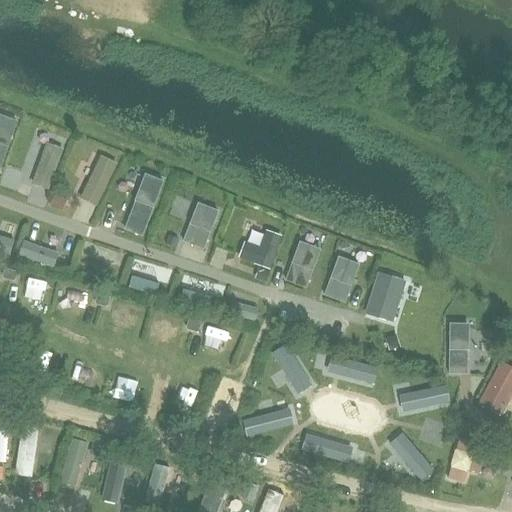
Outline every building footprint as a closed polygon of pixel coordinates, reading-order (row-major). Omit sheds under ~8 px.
[(0,116),(0,169),(18,119),(1,113),(0,116)] [(33,184),(48,189),(62,148),(47,142),(33,184)] [(80,198),(96,206),(117,162),(102,154),(80,198)] [(123,228),(142,235),(164,178),(146,170),(123,228)] [(198,201),(182,241),(203,249),(219,209),(198,201)] [(243,250),(272,260),(281,231),(270,228),(264,244),(247,239),(243,250)] [(0,236),(0,252),(8,255),(13,241),(0,236)] [(24,240),(18,256),(52,267),(57,252),(24,240)] [(303,240),(286,279),(306,288),(323,248),(303,240)] [(340,255),(324,295),(344,303),(360,263),(340,255)] [(365,312),(394,321),(407,280),(378,271),(365,312)] [(131,275),(128,288),(155,296),(159,283),(131,275)] [(183,289),(179,301),(208,309),(212,296),(183,289)] [(231,301),(227,314),(255,321),(258,309),(231,301)] [(161,310),(157,331),(178,335),(183,315),(161,310)] [(452,322),(449,373),(465,374),(468,323),(452,322)] [(286,345),(271,354),(297,394),(311,384),(286,345)] [(44,354),(29,351),(26,366),(40,369),(44,354)] [(331,356),(327,372),(373,385),(378,368),(331,356)] [(478,402),(501,414),(511,393),(511,367),(500,361),(478,402)] [(84,367),(83,383),(103,384),(104,368),(84,367)] [(109,394),(120,397),(126,378),(115,375),(109,394)] [(187,375),(184,390),(201,394),(205,379),(187,375)] [(399,396),(402,411),(449,402),(446,387),(399,396)] [(242,421),(246,437),(293,425),(289,409),(242,421)] [(0,461),(5,462),(9,422),(0,420),(0,461)] [(15,474),(32,476),(38,424),(22,422),(15,474)] [(306,433),(301,450),(348,464),(352,447),(306,433)] [(402,433),(389,445),(420,481),(433,469),(402,433)] [(471,450),(474,437),(461,434),(458,447),(471,450)] [(72,437),(59,481),(74,486),(88,442),(72,437)] [(101,499),(117,503),(129,454),(113,450),(101,499)] [(154,463),(143,502),(158,506),(169,467),(154,463)] [(215,470),(198,511),(216,511),(230,476),(215,470)] [(272,499),(267,511),(281,511),(284,504),(272,499)]
